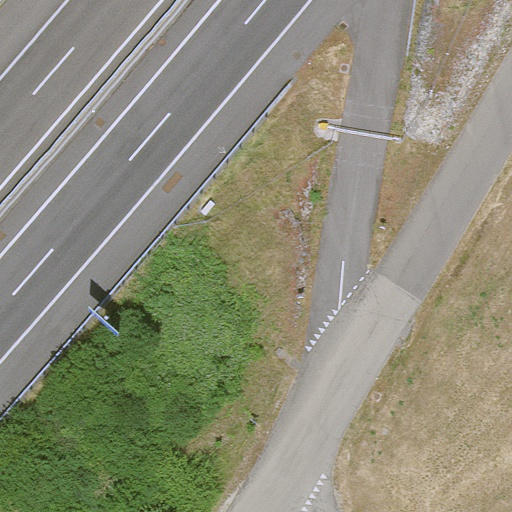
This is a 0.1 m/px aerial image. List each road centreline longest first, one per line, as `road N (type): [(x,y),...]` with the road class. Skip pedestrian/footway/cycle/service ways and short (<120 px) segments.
road 1 (unclassified): [(511,99),(261,511)]
road 2 (motorway): [(0,311),(267,0)]
road 3 (motorway): [(112,0),(0,131)]
